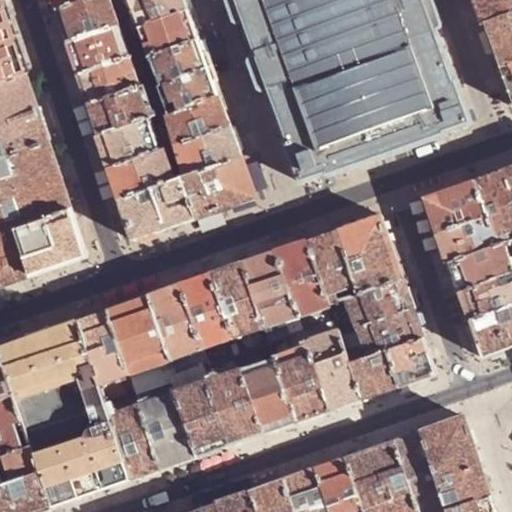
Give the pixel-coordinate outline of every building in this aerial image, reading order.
[(85,0),(52,0),(53,0),(56,11),(85,0)] [(120,23),(111,0),(85,0),(56,11),(63,31),(67,43),(120,23)] [(119,0),(111,0),(120,23),(127,20),(119,0)] [(139,27),(129,0),(119,0),(127,20),(131,30),(139,27)] [(185,0),(129,0),(139,27),(189,10),(185,0)] [(236,0),(287,140),(285,142),(300,181),(324,173),(326,174),(444,134),(444,131),(469,123),(455,81),(452,80),(423,0),(236,0)] [(511,0),(474,0),(480,14),(484,25),(511,14),(511,0)] [(17,45),(4,7),(0,8),(0,83),(27,74),(17,45)] [(193,20),(189,10),(139,27),(131,30),(139,53),(141,59),(150,56),(200,40),(193,20)] [(511,14),(484,25),(492,48),(498,65),(511,60),(511,14)] [(131,30),(127,20),(120,23),(131,56),(139,53),(131,30)] [(131,56),(120,23),(67,43),(75,65),(78,75),(131,56)] [(203,50),(200,40),(150,56),(160,84),(210,68),(203,50)] [(139,53),(131,56),(141,86),(148,83),(148,81),(149,81),(141,59),(139,53)] [(141,86),(131,56),(78,75),(84,93),(88,105),(141,86)] [(160,84),(150,56),(141,59),(149,81),(148,81),(148,83),(150,88),(158,85),(160,84)] [(511,60),(498,65),(511,103),(511,60)] [(214,79),(210,68),(160,84),(158,85),(168,113),(220,96),(214,79)] [(33,93),(27,74),(0,83),(0,235),(17,229),(72,210),(67,194),(58,168),(44,124),(33,93)] [(168,113),(158,85),(150,88),(159,112),(160,116),(168,113)] [(151,114),(141,86),(88,105),(95,127),(99,136),(152,119),(151,114)] [(224,107),(220,96),(168,113),(179,145),(231,127),(224,107)] [(179,145),(168,113),(160,116),(158,117),(172,148),(179,145)] [(172,148),(158,117),(152,119),(163,151),(167,149),(172,148)] [(163,151),(152,119),(99,136),(106,158),(109,169),(163,151)] [(236,140),(231,127),(179,145),(187,177),(243,159),(236,140)] [(187,177),(179,145),(172,148),(182,179),(183,179),(187,177)] [(172,148),(167,149),(175,181),(182,179),(172,148)] [(175,181),(167,149),(163,151),(109,169),(116,189),(120,200),(175,181)] [(257,198),(243,159),(187,177),(183,179),(197,218),(232,206),(257,198)] [(511,229),(511,194),(504,172),(488,178),(476,182),(486,216),(492,233),(503,231),(503,232),(511,229)] [(170,228),(197,218),(183,179),(182,179),(175,181),(120,200),(133,241),(170,228)] [(486,216),(476,182),(452,191),(427,199),(438,233),(486,216)] [(80,233),(72,210),(17,229),(33,275),(56,267),(87,256),(80,233)] [(393,248),(381,214),(359,222),(338,229),(356,285),(360,293),(403,278),(393,248)] [(503,231),(492,233),(486,216),(438,233),(445,250),(449,263),(507,242),(503,232),(503,231)] [(0,286),(33,275),(17,229),(0,235),(0,286)] [(356,285),(338,229),(318,236),(308,240),(327,294),(356,285)] [(511,240),(511,229),(503,232),(507,242),(511,240)] [(327,294),(308,240),(291,246),(276,251),(299,316),(331,305),(330,303),(327,294)] [(511,256),(507,242),(449,263),(454,278),(460,292),(511,274),(511,260),(511,258),(511,257),(511,256)] [(299,316),(276,251),(257,258),(243,263),(266,328),(299,316)] [(266,328),(243,263),(227,268),(212,274),(234,339),(266,328)] [(194,280),(183,285),(210,363),(237,354),(239,353),(234,339),(212,274),(194,280)] [(470,322),(511,307),(511,274),(460,292),(464,306),(470,322)] [(407,289),(403,278),(360,293),(347,297),(358,328),(413,307),(407,289)] [(150,296),(173,360),(178,374),(204,365),(210,363),(183,285),(163,291),(150,296)] [(173,360),(150,296),(128,304),(110,310),(131,375),(173,360)] [(358,328),(347,297),(330,303),(331,305),(336,319),(339,329),(341,334),(358,328)] [(336,319),(331,305),(299,316),(304,330),(336,319)] [(417,317),(413,307),(358,328),(368,357),(387,351),(424,338),(421,329),(417,317)] [(511,307),(470,322),(482,357),(511,346),(511,307)] [(137,390),(131,375),(110,310),(91,317),(81,320),(103,385),(108,399),(137,390)] [(304,330),(299,316),(266,328),(271,342),(304,330)] [(339,329),(336,319),(304,330),(307,339),(339,329)] [(103,385),(81,320),(43,334),(1,349),(16,395),(25,422),(33,446),(42,472),(54,507),(79,499),(111,488),(134,480),(112,415),(108,399),(103,385)] [(271,342),(266,328),(234,339),(239,353),(271,342)] [(368,357),(358,328),(341,334),(351,363),(368,357)] [(339,329),(307,339),(309,345),(331,410),(350,403),(363,398),(351,363),(341,334),(339,329)] [(429,351),(424,338),(387,351),(400,386),(437,373),(429,351)] [(331,410),(309,345),(275,356),(297,421),(316,415),(331,410)] [(0,400),(16,395),(1,349),(0,349),(0,400)] [(400,386),(387,351),(368,357),(351,363),(363,398),(384,391),(400,386)] [(297,421),(275,356),(242,368),(264,433),(281,427),(297,421)] [(173,360),(131,375),(137,390),(138,393),(174,380),(172,376),(178,374),(173,360)] [(174,380),(178,391),(200,456),(217,450),(232,445),(210,379),(204,365),(178,374),(172,376),(174,380)] [(264,433),(242,368),(210,379),(232,445),(253,437),(264,433)] [(200,456),(178,391),(142,404),(163,469),(184,462),(200,456)] [(25,422),(16,395),(0,400),(0,457),(27,448),(19,424),(25,422)] [(163,469),(142,404),(112,415),(134,480),(151,473),(163,469)] [(496,511),(486,482),(464,416),(442,424),(422,431),(447,508),(448,511),(496,511)] [(447,508),(422,431),(405,437),(395,441),(419,511),(441,511),(441,510),(447,508)] [(419,511),(395,441),(369,450),(347,458),(365,511),(419,511)] [(27,448),(0,457),(0,486),(42,472),(33,446),(27,448)] [(317,468),(331,511),(365,511),(347,458),(330,463),(317,468)] [(331,511),(317,468),(298,474),(285,479),(295,511),(331,511)] [(42,472),(0,486),(0,511),(40,511),(54,507),(42,472)] [(252,490),(259,511),(295,511),(285,479),(267,485),(252,490)] [(259,511),(252,490),(232,498),(218,503),(221,511),(259,511)] [(221,511),(218,503),(191,511),(221,511)]
